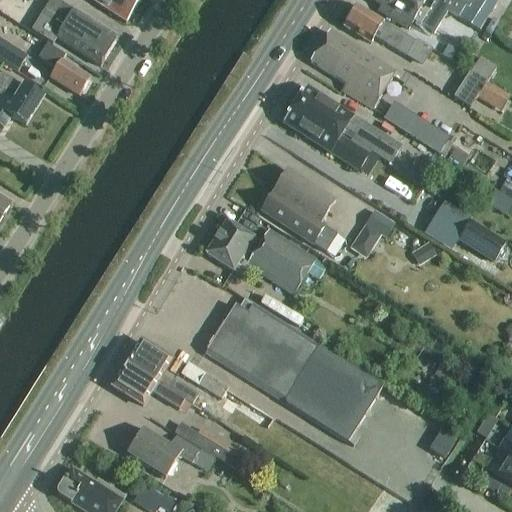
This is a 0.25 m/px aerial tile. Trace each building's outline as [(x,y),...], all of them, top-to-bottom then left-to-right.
[(73,13),(52,0),(31,32),(52,46),(56,41),(100,69),(118,41),(73,13)] [(84,0),(125,26),(141,0),(84,0)] [(479,33),(487,21),(467,9),(452,0),(365,0),(366,0),(367,4),(371,3),(380,9),(377,14),(407,33),(413,24),(434,36),(447,14),(479,33)] [(452,0),(467,9),(487,21),(490,16),(497,4),(490,0),(452,0)] [(414,45),(356,9),(351,18),(348,18),(344,24),(346,27),(344,30),(371,47),(375,40),(405,60),(414,45)] [(340,94),(370,112),(393,76),(329,35),(310,64),(345,87),(340,94)] [(0,41),(0,61),(19,73),(28,59),(0,41)] [(79,99),(90,82),(63,64),(66,60),(49,48),(40,62),(55,72),(50,80),(79,99)] [(479,60),(470,75),(486,85),(487,85),(496,71),(479,60)] [(23,90),(12,83),(1,76),(0,77),(0,128),(3,130),(10,119),(25,129),(43,101),(23,89),(23,90)] [(486,85),(476,100),(494,111),(504,96),(487,85),(486,85)] [(341,135),(352,117),(350,116),(346,114),(333,105),(310,91),(304,87),(303,89),(293,105),(341,135)] [(358,171),(363,163),(367,156),(339,138),(341,135),(293,105),(281,122),(329,153),(358,171)] [(395,107),(385,122),(412,139),(422,125),(395,107)] [(362,124),(355,120),(345,138),(388,166),(394,169),(405,151),(362,124)] [(456,149),(448,162),(460,170),(468,157),(456,149)] [(261,213),(325,255),(337,237),(321,226),(335,204),(286,173),(271,196),(272,197),(261,213)] [(511,205),(496,195),(488,207),(508,220),(511,213),(511,205)] [(0,223),(11,206),(0,199),(0,223)] [(385,242),(394,228),(374,215),(365,229),(385,242)] [(261,245),(227,223),(205,257),(234,275),(242,263),(247,267),(246,269),(292,299),(316,262),(270,232),(261,245)] [(469,224),(456,244),(492,266),(504,247),(469,224)] [(429,246),(411,256),(419,269),(436,259),(429,246)] [(321,351),(244,302),(239,311),(235,309),(205,357),(286,408),(354,450),(359,441),(354,438),(384,390),(321,351)] [(127,367),(184,403),(192,408),(198,399),(170,381),(167,386),(161,383),(173,365),(141,345),(127,367)] [(179,411),(184,403),(127,367),(112,390),(144,410),(157,391),(162,394),(159,399),(179,411)] [(188,367),(181,379),(222,404),(228,394),(229,392),(188,367)] [(441,390),(450,375),(441,370),(433,384),(441,390)] [(424,403),(436,401),(438,397),(437,391),(433,389),(420,392),(418,396),(419,401),(424,403)] [(482,427),(476,436),(484,441),(490,432),(482,427)] [(170,448),(142,431),(126,457),(165,482),(180,459),(204,475),(213,461),(177,438),(170,448)] [(197,438),(192,446),(228,469),(237,454),(201,432),(197,438)] [(511,448),(502,442),(497,451),(510,459),(511,460),(511,448)] [(511,460),(510,459),(503,471),(490,463),(485,471),(497,480),(511,488),(511,460)] [(95,486),(72,472),(58,493),(57,493),(57,494),(56,496),(57,497),(58,499),(59,500),(59,499),(79,511),(116,511),(125,500),(97,483),(95,486)] [(478,479),(475,484),(495,496),(498,491),(502,485),(482,473),(478,479)] [(167,511),(168,511),(173,504),(143,485),(132,502),(148,511),(152,511),(157,506),(167,511)] [(352,496),(345,511),(347,511),(360,511),(365,502),(352,496)]
